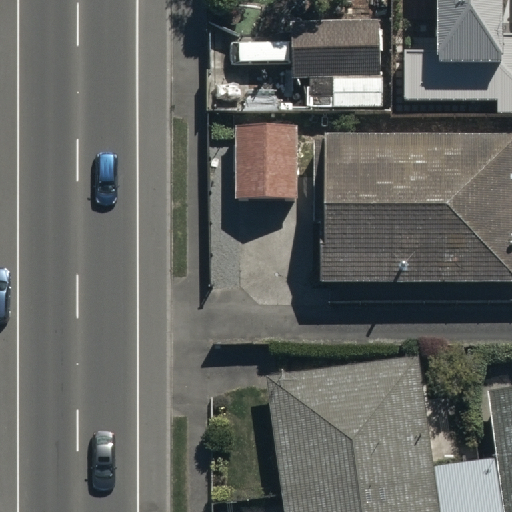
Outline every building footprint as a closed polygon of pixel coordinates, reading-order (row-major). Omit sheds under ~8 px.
[(502,0),(437,0),(437,49),(405,49),(405,100),(496,100),(495,113),(511,112),(511,33),(503,34),(502,0)] [(382,99),(383,11),(287,10),(286,76),(328,76),(328,98),(382,99)] [(295,130),(236,131),(237,203),(296,203),(295,130)] [(511,145),(332,142),(329,282),(511,285),(511,145)] [(444,511),(420,365),(272,389),(291,511),(444,511)] [(511,511),(511,393),(484,398),(499,511),(511,511)]
